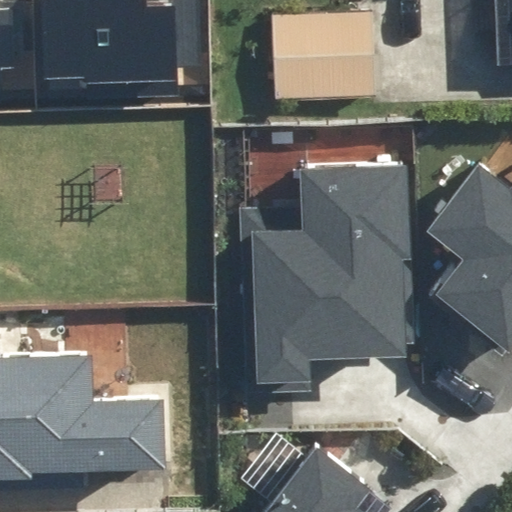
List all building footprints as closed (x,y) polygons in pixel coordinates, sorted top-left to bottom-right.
[(46,0),(48,66),(90,65),(91,89),(177,87),(176,48),(199,48),(198,13),(179,14),(179,0),(144,1),(143,0),(46,0)] [(0,56),(22,56),(20,17),(4,18),(3,4),(0,4),(0,56)] [(366,14),(266,17),(268,101),(369,98),(366,14)] [(248,386),(310,384),(309,352),(407,348),(407,342),(414,342),(408,159),(303,162),(304,206),(242,209),(248,386)] [(433,295),(503,348),(511,335),(511,181),(510,184),(479,160),(429,227),(464,254),(433,295)] [(0,486),(83,483),(82,459),(164,456),(162,386),(94,388),(92,341),(0,344),(0,486)] [(374,511),(358,499),(373,481),(317,438),(257,511),(374,511)]
